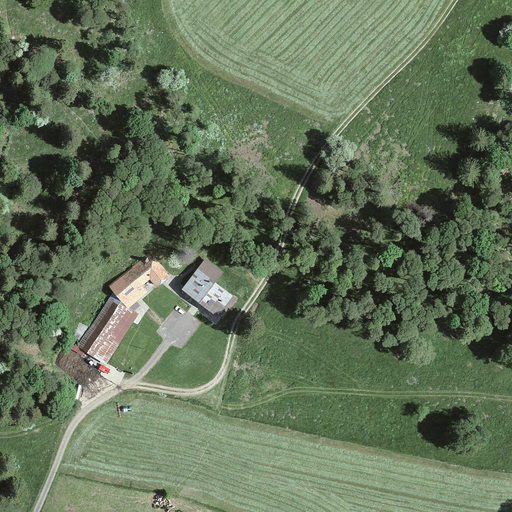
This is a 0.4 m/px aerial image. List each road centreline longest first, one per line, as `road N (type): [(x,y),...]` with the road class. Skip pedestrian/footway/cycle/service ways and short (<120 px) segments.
road 1 (track): [(133,384),(182,393),(215,382),(235,322),(273,267),(309,173),(457,0)]
road 2 (unclassified): [(38,511),(82,414),(133,384)]
